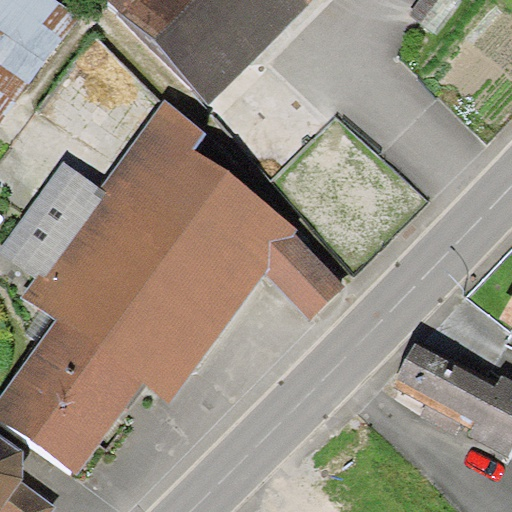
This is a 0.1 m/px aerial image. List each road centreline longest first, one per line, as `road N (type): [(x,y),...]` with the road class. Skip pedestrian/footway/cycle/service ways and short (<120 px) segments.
road 1 (tertiary): [(189,511),(511,182)]
road 2 (unknown): [(511,178),(404,110),(380,72),(382,16),(392,0)]
